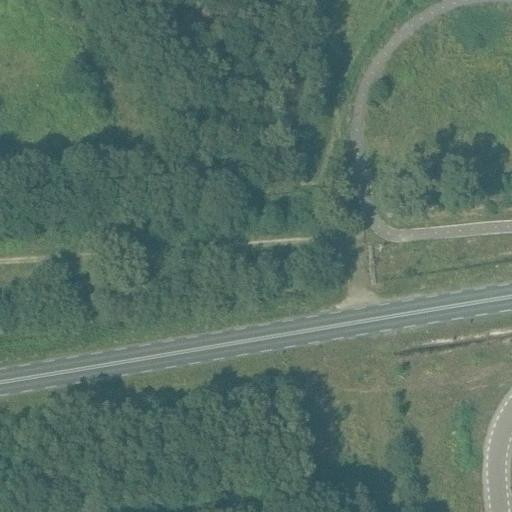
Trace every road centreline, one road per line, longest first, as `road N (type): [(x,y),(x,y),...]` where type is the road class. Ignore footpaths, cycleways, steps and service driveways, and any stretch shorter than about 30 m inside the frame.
road 1 (primary): [(511,296),(0,380)]
road 2 (track): [(351,235),(0,262)]
